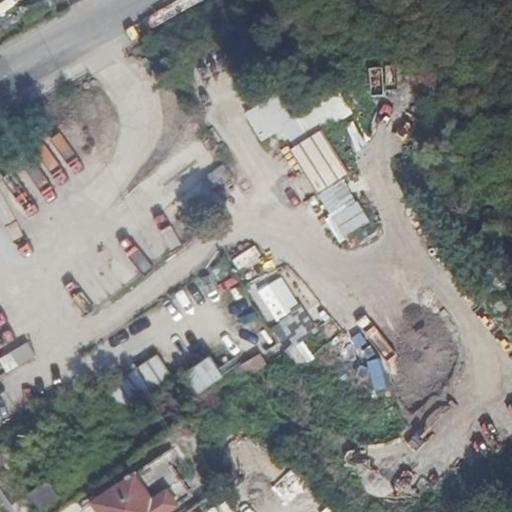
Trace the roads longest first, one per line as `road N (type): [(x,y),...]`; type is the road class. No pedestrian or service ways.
road 1 (unknown): [(103,20),(141,95),(137,124),(41,286),(53,310),(69,323),(93,322),(267,220),(316,236)]
road 2 (unclassified): [(143,0),(0,74)]
